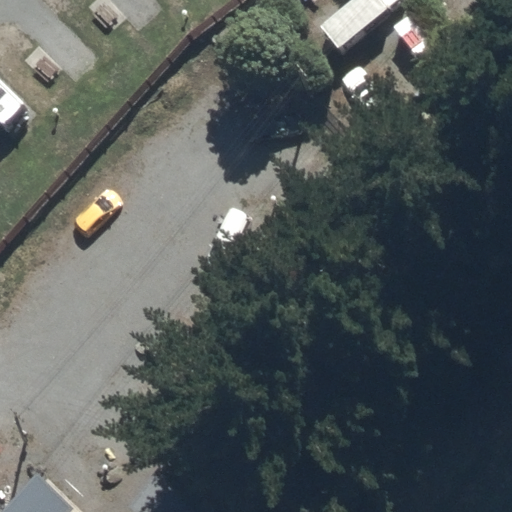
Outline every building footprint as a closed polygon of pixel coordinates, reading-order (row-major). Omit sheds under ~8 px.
[(243,89),(182,105),(191,139),(252,124),(243,89)] [(348,174),(307,216),(351,260),(393,217),(348,174)] [(276,240),(223,295),(272,342),(276,337),(290,351),(339,301),(276,240)] [(218,317),(178,359),(229,408),(245,392),(268,414),(292,389),(218,317)] [(255,453),(211,426),(183,471),(226,498),(255,453)] [(202,511),(166,489),(151,511),(202,511)] [(54,511),(39,497),(24,511),(54,511)]
